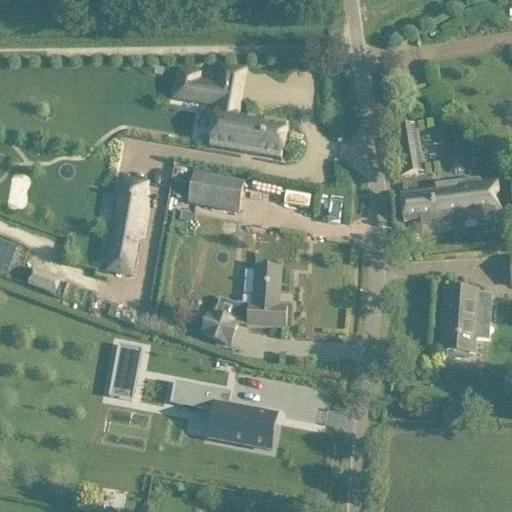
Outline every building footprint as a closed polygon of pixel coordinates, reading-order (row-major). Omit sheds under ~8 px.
[(287,129),(236,120),(238,105),(219,101),(220,93),(185,87),(182,103),(190,104),(206,107),(218,109),(221,110),(220,117),(216,117),(211,148),(210,152),(281,165),(287,129)] [(393,131),(402,179),(416,177),(407,128),(393,131)] [(188,205),(240,214),(245,185),(193,177),(188,205)] [(497,226),(496,213),(500,212),(497,186),(401,197),(404,224),(421,221),(423,236),(497,226)] [(121,197),(107,272),(130,276),(143,201),(121,197)] [(247,328),(287,331),(288,309),(279,309),(282,270),(256,268),(253,307),(249,307),(247,328)] [(78,297),(81,273),(70,271),(67,296),(78,297)] [(489,325),(491,297),(478,296),(478,294),(466,293),(446,291),(442,353),(449,354),(448,360),(464,361),(464,355),(474,355),(476,324),(489,325)] [(214,320),(210,318),(203,337),(207,339),(207,340),(226,347),(226,346),(230,347),(237,328),(233,326),(233,325),(214,318),(214,320)] [(175,384),(171,406),(215,414),(210,440),(271,451),(278,418),(219,407),(221,393),(175,384)]
